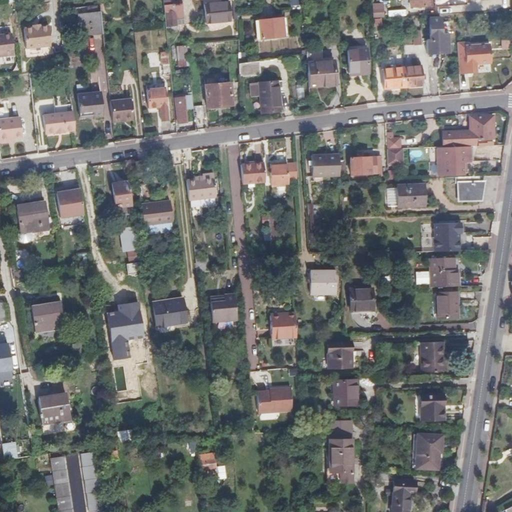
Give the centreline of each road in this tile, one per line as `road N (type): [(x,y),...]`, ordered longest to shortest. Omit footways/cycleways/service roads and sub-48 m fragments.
road 1 (residential): [(229,136),(511,101)]
road 2 (tertiary): [(462,511),(505,234)]
road 3 (unclassified): [(251,371),(229,136)]
road 4 (residential): [(0,169),(229,136)]
